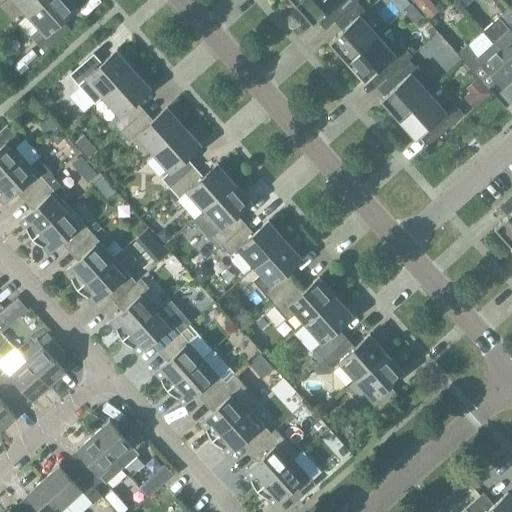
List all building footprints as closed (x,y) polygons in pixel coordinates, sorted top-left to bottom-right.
[(5,0),(14,0),(28,15),(45,0),(5,0)] [(45,0),(28,15),(39,28),(30,36),(46,54),(74,30),(64,19),(76,9),(67,0),(45,0)] [(356,2),(358,0),(300,0),(295,5),(313,25),(330,10),(338,18),(356,2)] [(446,0),(426,11),(432,23),(458,8),(453,0),(446,0)] [(356,2),(338,18),(346,27),(328,43),(346,63),(377,35),(359,16),(364,11),(356,2)] [(511,12),(508,9),(483,32),(511,64),(511,12)] [(377,35),(346,63),(364,83),(381,67),(389,76),(408,60),(412,56),(397,40),(388,48),(377,35)] [(511,77),(511,64),(494,44),(478,58),(467,46),(457,55),(474,74),(483,66),(502,86),(511,77)] [(103,96),(132,71),(115,52),(97,68),(88,59),(69,76),(85,93),(94,86),(103,96)] [(416,69),(408,60),(389,76),(397,85),(380,100),(398,120),(428,93),(417,80),(424,74),(417,67),(416,69)] [(130,106),(148,89),(132,71),(103,96),(119,115),(111,122),(120,132),(139,115),(130,106)] [(466,112),(474,106),(481,114),(499,100),(487,85),(470,98),(464,91),(455,98),(466,112)] [(440,106),(428,93),(398,120),(416,140),(433,125),(441,135),(464,115),(448,98),(440,106)] [(501,106),(511,114),(511,100),(507,97),(501,106)] [(166,109),(147,125),(139,115),(120,132),(129,142),(138,135),(154,153),(182,127),(166,109)] [(0,177),(23,157),(13,145),(16,142),(17,137),(7,126),(0,131),(0,177)] [(161,179),(170,189),(189,172),(181,162),(199,146),(182,127),(154,153),(170,171),(161,179)] [(21,189),(28,197),(46,182),(52,176),(53,176),(40,162),(34,162),(31,165),(23,157),(0,177),(0,199),(4,204),(21,189)] [(73,199),(102,178),(89,161),(61,182),(73,199)] [(198,182),(189,172),(170,189),(180,199),(188,191),(204,210),(233,184),(216,165),(198,182)] [(52,176),(46,182),(28,197),(36,206),(19,221),(25,228),(26,231),(29,236),(32,240),(65,210),(65,211),(69,207),(61,198),(64,195),(65,190),(52,176)] [(212,235),(221,246),(240,229),(231,219),(250,203),(233,184),(204,210),(221,228),(212,235)] [(511,248),(511,247),(511,195),(503,204),(511,213),(493,228),(511,248)] [(38,245),(43,247),(49,254),(65,239),(73,248),(91,232),(82,223),(79,226),(65,211),(65,210),(32,240),(34,242),(38,245)] [(240,229),(221,246),(230,256),(239,248),(255,266),(284,241),(267,222),(248,239),(240,229)] [(114,258),(91,232),(73,248),(81,256),(64,271),(70,278),(72,282),(74,286),(77,290),(110,261),(114,258)] [(300,260),(284,241),(255,266),(259,271),(251,279),(272,302),(291,286),(282,276),(300,260)] [(142,246),(127,265),(141,277),(156,257),(142,246)] [(124,276),(110,261),(77,290),(79,293),(83,296),(88,298),(94,305),(111,290),(118,298),(136,282),(128,273),(124,276)] [(118,298),(126,307),(109,322),(115,329),(116,332),(119,337),(121,340),(158,308),(144,292),(149,288),(140,278),(136,282),(118,298)] [(299,295),(291,286),(272,302),(288,320),(296,312),(306,323),(334,298),(317,279),(299,295)] [(10,305),(20,316),(27,309),(18,298),(10,305)] [(333,333),(351,317),(334,298),(306,323),(322,341),(313,349),(322,359),(341,342),(333,333)] [(128,346),(133,348),(139,355),(155,340),(163,349),(181,333),(158,308),(121,340),(124,343),(128,346)] [(282,315),(274,322),(285,335),(294,327),(282,315)] [(251,318),(239,327),(245,336),(257,328),(251,318)] [(166,391),(203,358),(188,341),(193,336),(186,328),(181,333),(163,349),(171,357),(154,372),(160,379),(161,383),(163,387),(166,391)] [(42,346),(26,361),(48,386),(65,371),(55,360),(64,352),(47,334),(38,342),(42,346)] [(340,362),(356,380),(385,355),(368,336),(350,352),(341,342),(322,359),(331,370),(340,362)] [(402,373),(385,355),(356,380),(373,399),(364,407),(373,416),(392,399),(383,390),(402,373)] [(200,390),(208,399),(226,383),(203,358),(166,391),(169,393),(173,396),(177,398),(184,405),(200,390)] [(32,401),(48,386),(26,361),(10,375),(6,371),(0,376),(0,381),(14,397),(22,390),(32,401)] [(43,413),(77,381),(68,371),(34,403),(43,413)] [(257,400),(235,375),(226,383),(208,399),(216,407),(199,422),(205,429),(206,433),(208,437),(211,441),(248,408),(257,400)] [(319,378),(306,389),(317,402),(330,391),(319,378)] [(0,399),(0,428),(15,416),(0,399)] [(218,447),(222,449),(229,456),(245,441),(253,449),(271,434),(248,408),(211,441),(214,444),(218,447)] [(138,453),(135,450),(144,442),(127,423),(118,431),(109,421),(92,435),(121,468),(138,453)] [(275,430),(271,434),(253,449),(260,458),(244,473),(250,480),(251,483),(253,488),(256,492),(290,462),(289,461),(293,458),(297,454),(275,430)] [(105,482),(121,468),(92,435),(76,450),(84,460),(76,467),(94,487),(102,479),(105,482)] [(319,488),(329,480),(310,457),(301,466),(319,488)] [(316,484),(293,458),(289,461),(290,462),(256,492),(259,494),(263,497),(267,499),(273,506),(290,491),(298,500),(316,484)] [(59,465),(42,480),(65,505),(81,490),(92,502),(100,495),(94,487),(76,467),(67,475),(59,465)] [(56,511),(65,505),(42,480),(26,495),(35,506),(28,511),(56,511)] [(511,511),(511,498),(507,493),(491,507),(480,495),(461,511),(511,511)]
